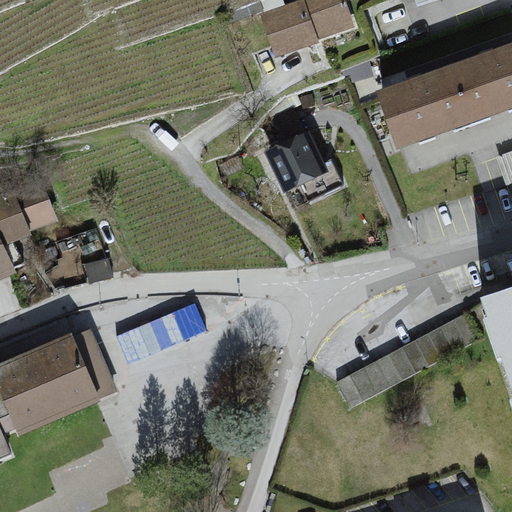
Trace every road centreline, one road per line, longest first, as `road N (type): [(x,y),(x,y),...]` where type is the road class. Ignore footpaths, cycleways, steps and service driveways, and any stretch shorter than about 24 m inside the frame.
road 1 (track): [(319,292),(157,140),(112,136),(0,152)]
road 2 (residential): [(0,332),(59,309),(159,293),(319,292)]
road 3 (residential): [(244,511),(319,292)]
road 4 (residential): [(319,292),(511,233)]
